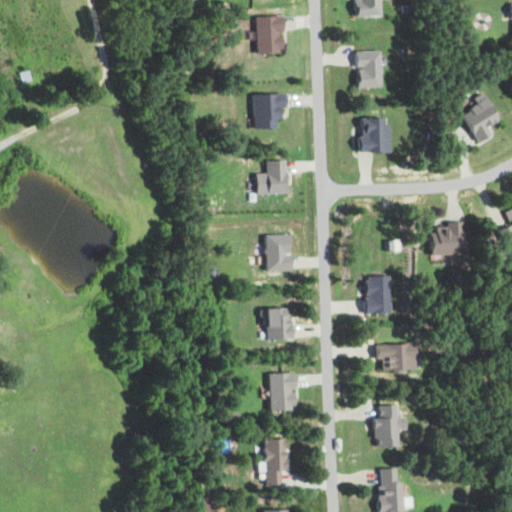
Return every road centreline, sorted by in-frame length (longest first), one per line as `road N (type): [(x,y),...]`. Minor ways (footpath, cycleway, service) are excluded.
road 1 (residential): [(95,0),(104,72),(86,107),(0,162),(24,338),(52,336),(92,313),(138,237)]
road 2 (residential): [(332,511),(312,0)]
road 3 (residential): [(511,164),(478,182),(321,195)]
